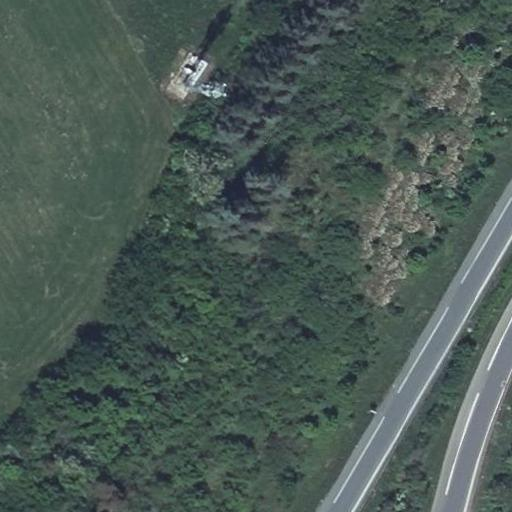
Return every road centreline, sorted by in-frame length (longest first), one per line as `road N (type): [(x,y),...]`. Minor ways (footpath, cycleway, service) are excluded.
road 1 (motorway): [(511,213),(339,511)]
road 2 (motorway): [(511,345),(490,391),(456,511)]
